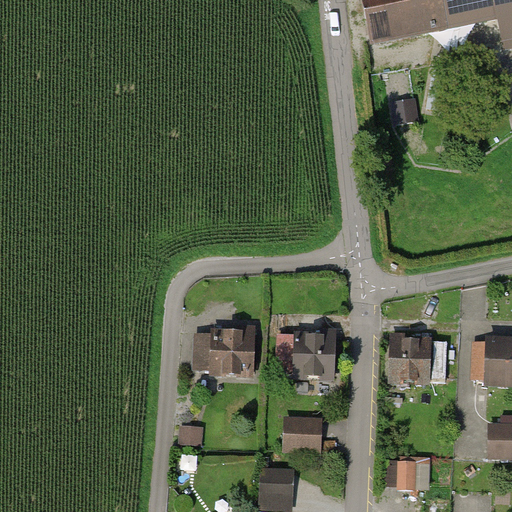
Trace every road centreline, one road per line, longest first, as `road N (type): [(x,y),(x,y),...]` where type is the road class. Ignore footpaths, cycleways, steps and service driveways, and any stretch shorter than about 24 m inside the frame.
road 1 (residential): [(359,253),(195,273),(180,284),(158,511)]
road 2 (residential): [(359,253),(335,0)]
road 3 (residential): [(357,511),(364,294)]
road 4 (residential): [(364,294),(511,269)]
